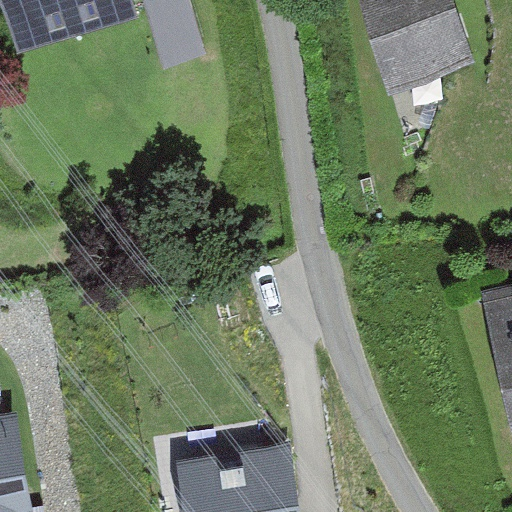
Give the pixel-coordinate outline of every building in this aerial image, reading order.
[(141,0),(10,0),(14,12),(53,0),(66,0),(75,25),(143,4),(141,0)] [(146,0),(163,55),(211,41),(198,0),(146,0)] [(460,0),(368,0),(392,86),(478,62),(460,0)] [(511,295),(495,299),(511,387),(511,295)] [(17,401),(0,403),(0,511),(27,511),(26,502),(33,501),(17,401)] [(304,511),(292,434),(176,452),(185,511),(304,511)]
